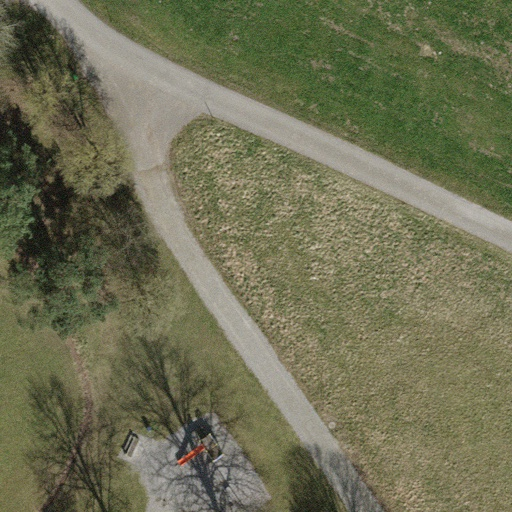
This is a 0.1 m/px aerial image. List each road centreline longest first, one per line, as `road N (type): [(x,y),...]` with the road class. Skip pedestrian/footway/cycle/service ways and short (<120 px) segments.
road 1 (track): [(42,0),(372,511)]
road 2 (track): [(511,239),(218,106),(47,0)]
